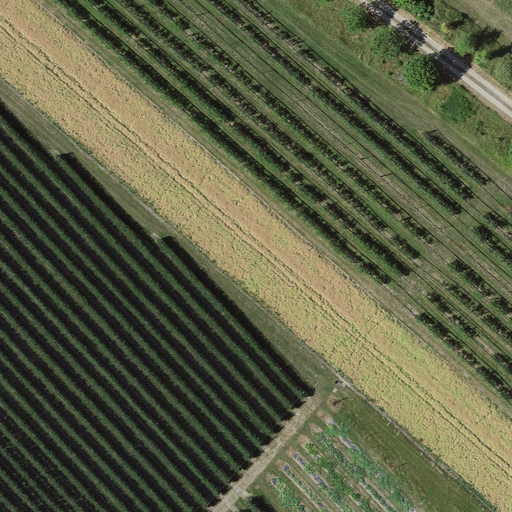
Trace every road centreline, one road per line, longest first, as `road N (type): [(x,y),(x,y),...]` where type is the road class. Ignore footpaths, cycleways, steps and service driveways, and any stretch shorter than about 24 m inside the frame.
road 1 (track): [(371,0),(511,110)]
road 2 (track): [(219,511),(319,394)]
